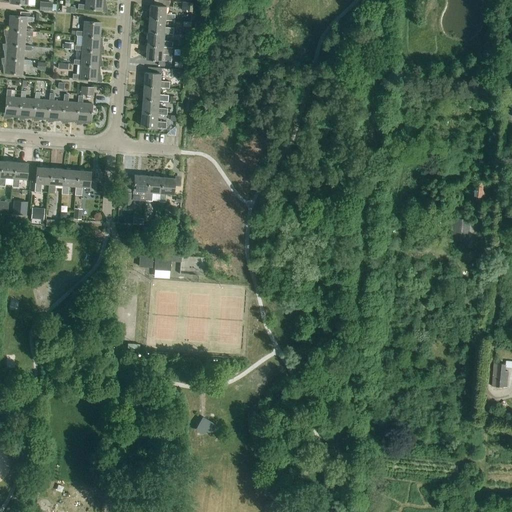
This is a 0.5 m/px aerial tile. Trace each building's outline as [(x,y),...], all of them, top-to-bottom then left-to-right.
[(85,0),(85,5),(78,4),(78,9),(101,11),(101,13),(104,12),(104,13),(107,13),(106,5),(105,0),(85,0)] [(40,2),(39,11),(51,12),(52,3),(40,2)] [(66,13),(74,13),(74,9),(72,8),(72,3),(66,3),(66,13)] [(182,12),(185,12),(185,13),(188,13),(188,12),(190,12),(191,3),(183,3),(182,12)] [(166,20),(166,21),(175,21),(175,15),(166,14),(167,7),(151,5),(150,19),(166,20)] [(25,31),(26,22),(33,22),(34,17),(9,16),(8,30),(25,31)] [(166,20),(150,19),(149,33),(165,34),(174,35),(174,28),(165,28),(166,21),(166,20)] [(83,36),(100,37),(101,23),(84,21),(83,32),(76,31),(75,36),(83,36)] [(4,36),(5,43),(5,44),(7,44),(24,46),(25,36),(32,36),(32,32),(27,31),(25,31),(8,30),(6,30),(6,29),(3,30),(3,36),(4,36)] [(165,34),(149,33),(148,46),(164,47),(164,48),(173,48),(173,42),(164,41),(165,34)] [(83,36),(82,46),(75,45),(74,50),(82,51),(82,50),(104,52),(103,46),(102,47),(101,38),(100,37),(83,36)] [(23,60),(24,50),(31,51),(31,46),(24,46),(7,44),(5,44),(5,43),(2,44),(2,50),(3,50),(4,58),(4,59),(6,59),(23,60)] [(164,47),(148,46),(147,60),(157,61),(170,62),(172,62),(172,55),(163,55),(164,48),(164,47)] [(82,50),(82,51),(81,60),(74,60),(73,64),(80,65),(103,66),(102,61),(101,61),(101,53),(104,52),(82,50)] [(23,60),(6,59),(4,59),(4,58),(2,59),(3,73),(22,75),(23,65),(30,65),(30,61),(23,60)] [(45,71),(45,63),(37,62),(37,70),(45,71)] [(80,65),(80,75),(72,74),(72,79),(95,81),(95,82),(98,82),(98,83),(102,83),(101,75),(100,75),(99,67),(103,67),(103,66),(80,65)] [(177,69),(176,78),(184,79),(185,70),(177,69)] [(161,88),(170,89),(170,82),(161,82),(162,74),(146,73),(145,87),(161,88)] [(81,87),(80,95),(93,96),(94,88),(81,87)] [(145,87),(144,100),(160,101),(169,102),(169,96),(160,95),(161,88),(145,87)] [(6,90),(5,113),(3,113),(3,116),(2,116),(3,120),(10,119),(10,118),(18,117),(18,121),(19,121),(20,98),(10,97),(11,90),(6,90)] [(20,98),(19,121),(24,120),(24,119),(32,119),(33,122),(35,99),(25,98),(25,91),(21,91),(20,98)] [(35,99),(33,122),(39,121),(39,120),(47,120),(47,123),(48,117),(49,100),(39,100),(40,92),(35,92),(35,99)] [(49,100),(48,117),(47,123),(53,123),(53,122),(61,121),(61,124),(62,124),(62,119),(64,102),(63,102),(53,101),(54,94),(49,93),(49,100)] [(64,102),(62,119),(62,124),(67,124),(67,123),(75,122),(76,125),(76,120),(78,103),(77,103),(68,102),(68,95),(64,94),(63,102),(64,102)] [(78,103),(76,120),(76,125),(81,125),(81,124),(91,123),(92,104),(82,103),(83,96),(78,96),(77,103),(78,103)] [(144,100),(143,113),(159,115),(168,116),(168,109),(159,109),(160,101),(144,100)] [(159,115),(143,113),(142,127),(166,129),(167,123),(158,122),(159,115)] [(0,185),(5,186),(6,178),(13,178),(14,162),(1,161),(0,171),(0,185)] [(13,178),(12,187),(18,187),(19,179),(27,179),(28,164),(14,162),(13,178)] [(49,184),(50,168),(37,167),(35,192),(41,192),(42,184),(49,184)] [(49,184),(48,193),(54,194),(55,185),(62,185),(63,185),(64,170),(50,168),(49,184)] [(63,185),(62,185),(61,194),(68,195),(68,186),(76,186),(77,171),(64,170),(63,185)] [(76,186),(75,195),(81,196),(82,187),(90,187),(91,172),(77,171),(76,186)] [(134,175),(133,184),(125,183),(124,193),(124,192),(123,205),(132,205),(132,200),(138,200),(139,192),(146,192),(147,192),(148,176),(134,175)] [(147,192),(146,192),(146,201),(152,201),(153,193),(160,193),(161,177),(148,176),(147,192)] [(160,193),(159,202),(165,203),(166,194),(174,194),(175,179),(161,177),(160,193)] [(484,182),(476,181),(475,190),(473,190),(472,202),(484,203),(485,191),(483,191),(484,182)] [(0,200),(0,213),(8,214),(8,201),(0,200)] [(26,215),(27,202),(13,201),(12,214),(26,215)] [(31,208),(30,219),(43,220),(44,209),(31,208)] [(74,209),(73,219),(81,220),(82,209),(74,209)] [(471,220),(454,218),(450,218),(448,236),(442,235),(441,245),(447,246),(447,242),(468,244),(471,220)] [(166,232),(180,234),(181,223),(167,222),(166,232)] [(154,256),(139,254),(138,266),(154,268),(154,269),(169,270),(170,261),(180,262),(181,256),(155,254),(154,256)] [(506,364),(493,363),(492,387),(507,388),(508,375),(505,375),(506,364)] [(192,428),(199,433),(203,428),(207,431),(212,423),(201,416),(192,428)]
